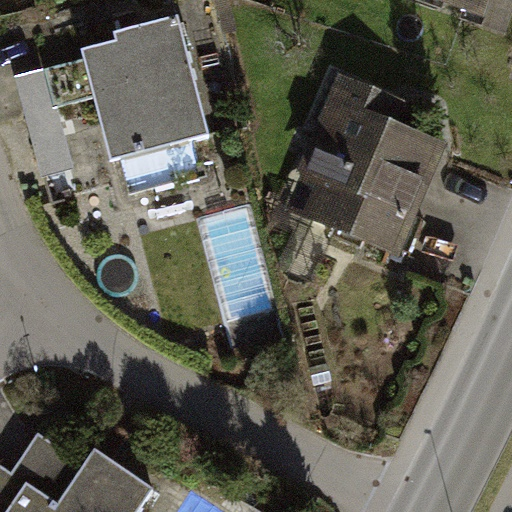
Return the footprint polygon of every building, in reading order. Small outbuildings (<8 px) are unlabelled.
[(417,0),(484,23),(491,0),(417,0)] [(110,50),(81,58),(83,65),(93,103),(108,168),(121,165),(128,193),(201,175),(193,145),(209,141),(179,20),(111,37),(114,50),(110,50)] [(93,103),(83,65),(16,82),(43,185),(74,176),(58,112),(93,103)] [(425,116),(337,80),(296,179),(300,181),(286,217),(399,264),(445,152),(415,140),(425,116)] [(0,470),(0,511),(145,511),(157,495),(104,459),(101,456),(90,472),(38,438),(13,478),(0,470)]
